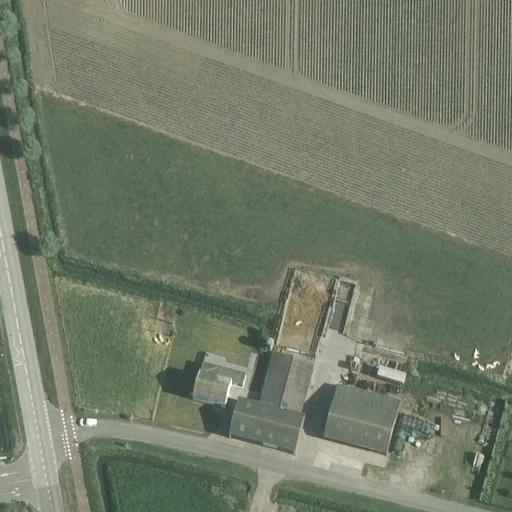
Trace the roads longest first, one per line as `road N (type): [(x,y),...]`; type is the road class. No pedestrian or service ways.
road 1 (unclassified): [(460,511),(127,431),(97,427),(37,439)]
road 2 (secondary): [(37,439),(0,232)]
